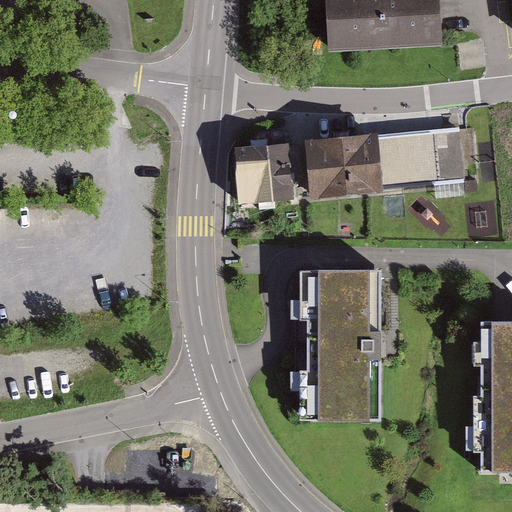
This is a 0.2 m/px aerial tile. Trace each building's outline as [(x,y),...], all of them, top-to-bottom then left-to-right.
[(435,0),(319,0),(322,52),(438,47),(435,0)] [(461,130),(303,143),(308,205),(466,192),(461,130)] [(284,143),(232,146),(234,185),(247,184),(249,208),(287,206),(284,143)] [(377,272),(294,273),(296,425),(379,424),(378,355),(377,272)] [(511,321),(479,323),(483,478),(511,476),(511,321)]
